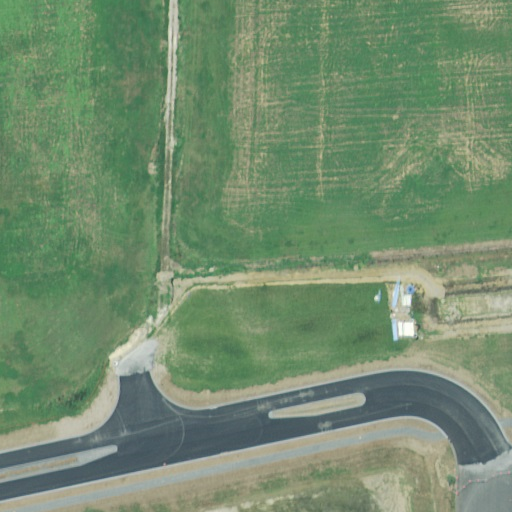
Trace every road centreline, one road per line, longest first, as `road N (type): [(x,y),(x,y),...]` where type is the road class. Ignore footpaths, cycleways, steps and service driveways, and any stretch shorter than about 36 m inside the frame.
road 1 (unclassified): [(0,460),(324,388),(409,378),(462,401),(485,429),(498,473),(479,511)]
road 2 (unclassified): [(472,511),(466,445),(447,418),(420,403),(0,491)]
road 3 (track): [(143,0),(135,234)]
